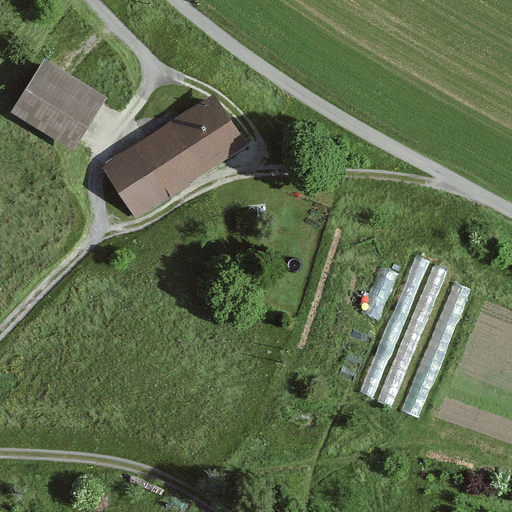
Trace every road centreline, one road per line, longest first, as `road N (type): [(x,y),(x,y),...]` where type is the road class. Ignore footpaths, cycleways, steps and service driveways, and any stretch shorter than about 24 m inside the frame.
road 1 (track): [(450,179),(262,171),(218,178),(168,212),(93,239),(0,335)]
road 2 (unclassified): [(178,0),(263,69),(511,210)]
road 3 (track): [(0,451),(120,460),(219,511)]
road 4 (track): [(158,69),(99,146),(93,239)]
